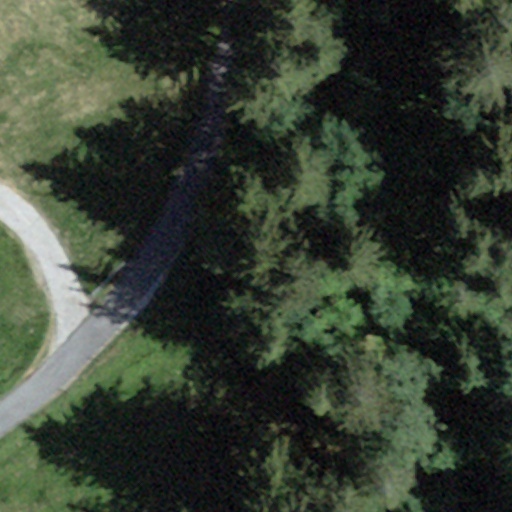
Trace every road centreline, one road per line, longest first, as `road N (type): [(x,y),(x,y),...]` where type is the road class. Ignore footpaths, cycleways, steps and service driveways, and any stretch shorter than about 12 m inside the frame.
road 1 (unclassified): [(0,418),(88,345),(160,250),(209,144),(241,0)]
road 2 (track): [(88,345),(46,249),(0,199)]
